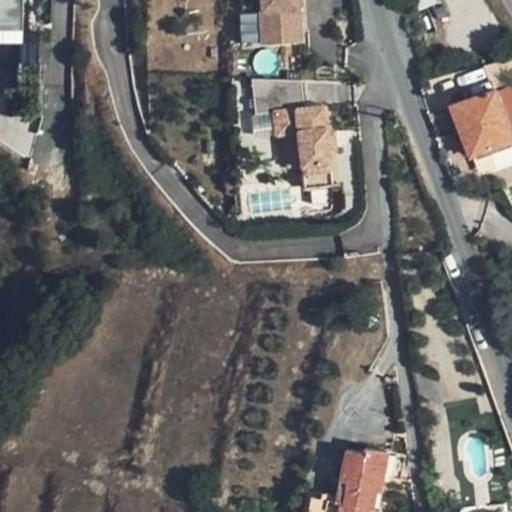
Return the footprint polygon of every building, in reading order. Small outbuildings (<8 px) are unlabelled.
[(0,0),(0,29),(29,29),(28,0),(0,0)] [(302,41),(303,0),(265,0),(265,7),(270,7),(269,40),(302,41)] [(265,7),(263,7),(262,40),(269,40),(270,7),(265,7)] [(299,82),(249,80),(253,117),(272,115),(275,137),(282,136),(297,134),(301,168),(304,191),(332,187),(328,153),(326,133),(322,107),(303,109),(299,82)] [(511,127),(498,88),(452,103),(471,155),(511,142),(511,127)] [(333,132),(326,133),(328,153),(335,152),(333,132)] [(297,134),(282,136),(286,169),(301,168),(297,134)] [(378,489),(381,489),(388,450),(368,445),(366,451),(348,448),(343,479),(348,480),(344,501),(341,511),(377,511),(378,510),(375,510),(378,489)] [(341,479),(339,494),(338,499),(344,501),(348,480),(343,479),(341,479)] [(385,491),(381,489),(378,489),(375,510),(378,510),(382,510),(385,491)] [(341,511),(344,501),(338,499),(339,494),(325,491),(324,497),(313,494),(309,511),(341,511)] [(510,511),(510,502),(466,506),(466,511),(510,511)]
